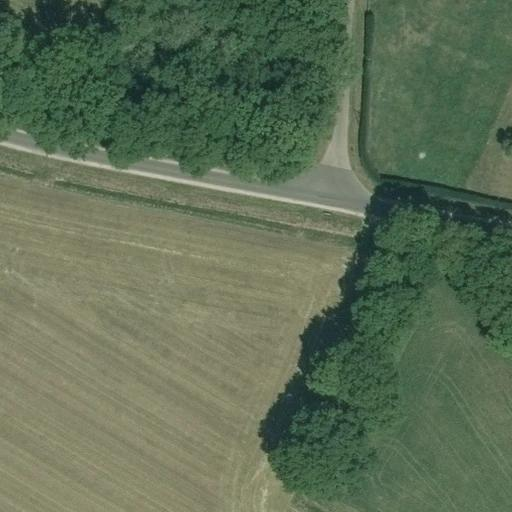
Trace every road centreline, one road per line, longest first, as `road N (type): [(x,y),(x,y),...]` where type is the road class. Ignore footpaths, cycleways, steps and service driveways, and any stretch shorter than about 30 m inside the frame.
road 1 (residential): [(0,136),(134,169),(336,202)]
road 2 (residential): [(336,202),(346,0)]
road 3 (residential): [(336,202),(511,233)]
